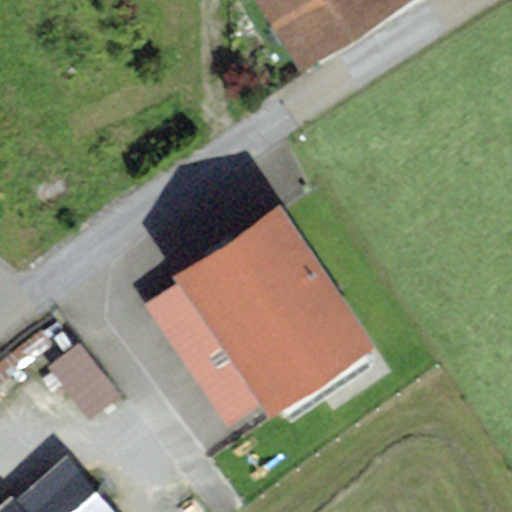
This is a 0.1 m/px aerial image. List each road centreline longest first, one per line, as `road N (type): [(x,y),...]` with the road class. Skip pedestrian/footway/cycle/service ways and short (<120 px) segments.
road 1 (unclassified): [(476,0),(225,154),(0,327)]
road 2 (track): [(225,154),(214,0)]
